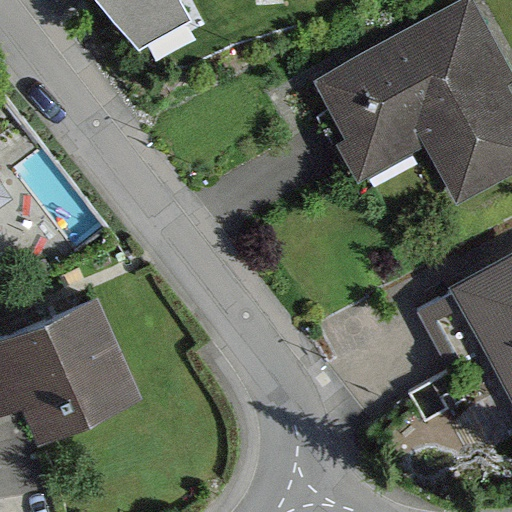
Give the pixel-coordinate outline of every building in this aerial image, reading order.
[(85,0),(130,49),(186,19),(176,0),(85,0)] [(511,127),(459,16),(314,85),(354,167),(423,135),(449,190),(511,160),(511,127)] [(511,248),(459,278),(511,374),(511,248)] [(443,349),(477,336),(459,288),(425,301),(443,349)] [(93,292),(0,332),(0,371),(10,393),(32,384),(48,421),(134,383),(93,292)]
